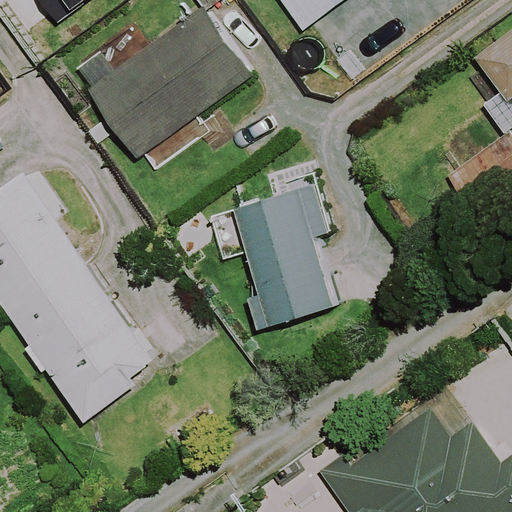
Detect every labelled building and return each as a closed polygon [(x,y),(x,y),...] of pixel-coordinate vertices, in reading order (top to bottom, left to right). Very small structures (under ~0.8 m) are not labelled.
[(107,8),(101,0),(13,0),(49,49),(107,8)] [(259,25),(240,0),(203,0),(211,10),(102,92),(150,158),(270,69),(245,36),(259,25)] [(351,0),(288,0),(309,30),(351,0)] [(511,40),(487,59),(511,91),(492,106),(511,132),(511,40)] [(511,183),(511,136),(457,178),(479,208),(511,183)] [(5,196),(0,188),(0,284),(95,419),(167,368),(32,178),(5,196)] [(338,223),(327,188),(247,211),(268,285),(259,287),(271,327),(346,305),(323,227),(338,223)] [(473,431),(450,396),(332,474),(357,511),(511,511),(511,462),(506,467),(480,427),(473,431)]
